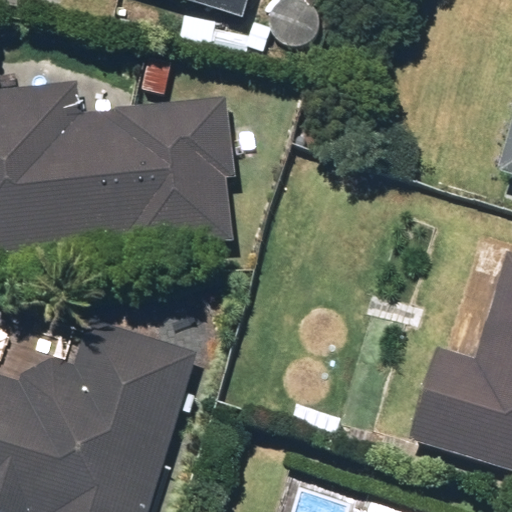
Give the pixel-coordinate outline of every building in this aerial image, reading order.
[(257,0),(150,0),(248,29),(257,0)] [(323,14),(320,10),(323,9),(328,7),(332,3),(334,0),(289,0),(290,1),(287,3),(282,5),(278,8),(275,12),(272,16),(270,21),(269,26),(269,31),(270,36),(271,41),(274,45),(277,49),(281,53),(285,55),(290,57),(295,58),(300,59),(305,58),(309,56),(314,54),(318,51),(321,47),(324,43),(326,38),(327,33),(327,28),(327,23),(325,19),(323,14)] [(153,67),(147,100),(170,104),(177,71),(153,67)] [(0,277),(240,250),(232,189),(242,187),(233,110),(88,128),(84,95),(3,104),(0,78),(0,277)] [(446,347),(418,438),(511,467),(511,260),(481,358),(446,347)] [(155,511),(202,363),(100,331),(85,378),(63,372),(31,387),(29,398),(0,388),(0,511),(155,511)]
